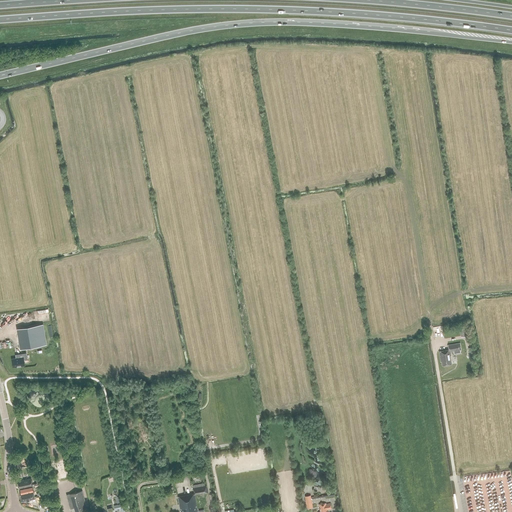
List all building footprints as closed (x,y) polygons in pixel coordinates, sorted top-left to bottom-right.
[(43,323),(23,326),(26,349),(47,346),(43,323)] [(442,361),(443,366),(451,364),(450,352),(461,351),(460,342),(448,345),(449,349),(439,352),(441,361),(442,361)] [(13,367),(25,365),(24,360),(27,359),(26,353),(17,355),(17,358),(12,359),(13,367)] [(17,481),(19,489),(20,494),(21,500),(26,499),(30,499),(29,498),(34,497),(32,486),(31,478),(17,481)] [(197,511),(194,496),(208,493),(206,486),(193,488),(194,494),(178,497),(180,511),(197,511)] [(87,511),(81,490),(69,494),(73,508),(74,508),(75,511),(82,511),(83,511),(87,511)] [(313,508),(312,501),(311,495),(304,496),(307,509),(313,508)] [(327,511),(327,510),(331,509),(330,504),(326,504),(326,503),(319,505),(320,511),(322,511),(321,511),(327,511)]
